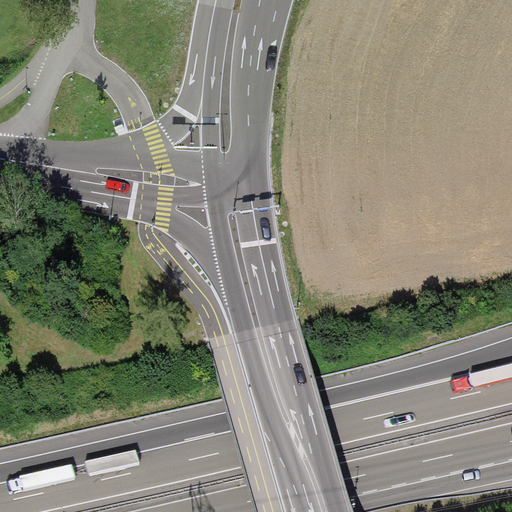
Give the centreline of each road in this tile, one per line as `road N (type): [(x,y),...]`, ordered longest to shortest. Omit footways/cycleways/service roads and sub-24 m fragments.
road 1 (secondary): [(336,511),(274,314),(250,177)]
road 2 (secondary): [(217,201),(242,323),(302,511)]
road 3 (motorway): [(203,511),(511,441)]
road 4 (motorway): [(511,350),(233,448)]
road 5 (motorway): [(511,382),(233,448)]
road 6 (motorway): [(233,448),(0,501)]
road 7 (unclassified): [(26,161),(84,188),(134,199),(217,201)]
road 8 (secondary): [(250,177),(252,84),(268,0)]
road 9 (residential): [(79,0),(59,69),(7,158)]
road 10 (unclassified): [(213,22),(200,43),(186,117),(151,151)]
road 11 (secondary): [(213,22),(215,164)]
road 12 (unclassified): [(151,151),(26,161)]
